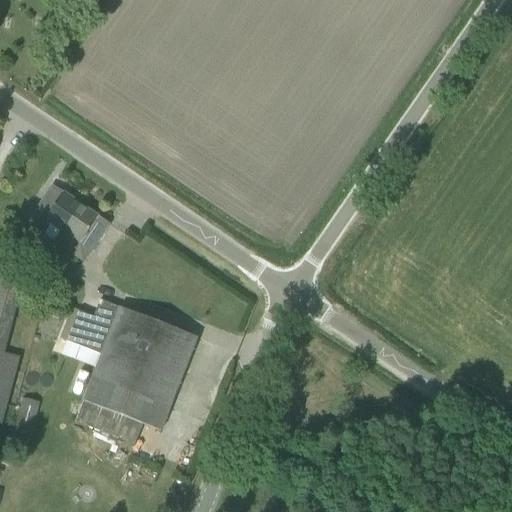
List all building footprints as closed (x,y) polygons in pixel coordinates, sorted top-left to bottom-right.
[(46,219),(38,232),(58,245),(65,234),(63,233),(81,205),(53,186),(35,212),(46,219)] [(110,224),(81,205),(63,233),(65,234),(58,245),(84,263),(110,224)] [(15,242),(27,224),(15,217),(3,235),(15,242)] [(20,285),(0,280),(0,424),(2,425),(20,358),(4,354),(22,288),(23,288),(24,285),(21,285),(20,285)] [(161,432),(197,338),(100,300),(94,317),(79,311),(67,342),(101,356),(75,423),(135,445),(143,425),(161,432)] [(48,301),(43,314),(58,320),(64,308),(48,301)] [(40,403),(23,399),(15,430),(32,434),(40,403)]
